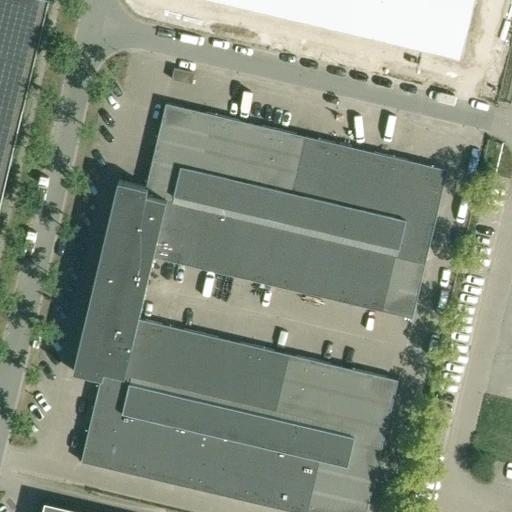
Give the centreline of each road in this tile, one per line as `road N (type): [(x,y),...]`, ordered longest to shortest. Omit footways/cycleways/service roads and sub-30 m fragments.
road 1 (unclassified): [(511,125),(91,26)]
road 2 (unclassified): [(0,416),(91,26)]
